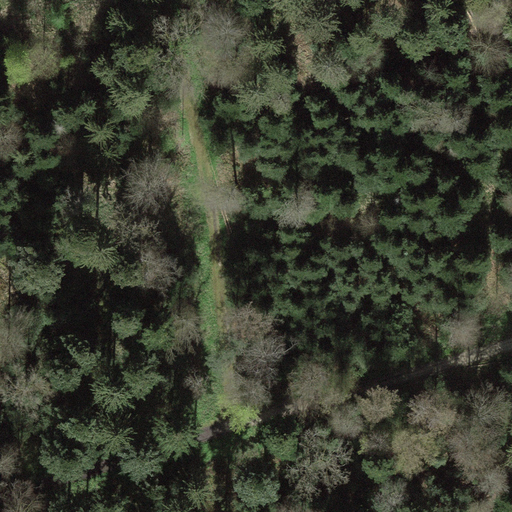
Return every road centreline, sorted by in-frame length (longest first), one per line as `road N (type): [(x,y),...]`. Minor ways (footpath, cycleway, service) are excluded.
road 1 (track): [(511,339),(0,490)]
road 2 (track): [(158,0),(192,125),(231,422)]
